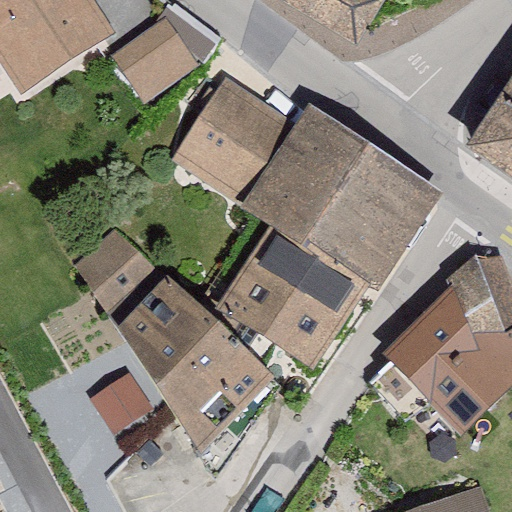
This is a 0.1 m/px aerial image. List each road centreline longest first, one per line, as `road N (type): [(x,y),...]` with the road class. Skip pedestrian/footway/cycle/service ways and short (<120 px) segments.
road 1 (residential): [(472,200),(260,511)]
road 2 (tertiary): [(214,0),(381,125)]
road 3 (residential): [(511,15),(381,125)]
